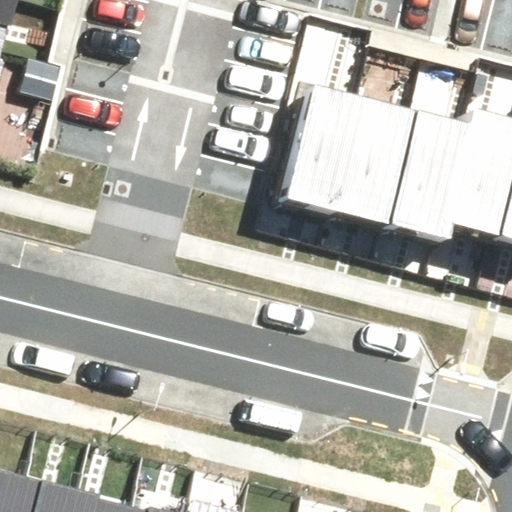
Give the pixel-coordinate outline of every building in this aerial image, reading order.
[(0,0),(0,39),(9,0),(0,0)] [(271,191),(325,205),(356,92),(303,77),(271,191)] [(325,205),(378,220),(410,107),(356,92),(325,205)] [(378,220),(431,235),(436,217),(463,122),(410,107),(378,220)] [(436,217),(490,231),(511,151),(511,121),(466,109),(463,122),(436,217)] [(511,151),(490,231),(511,237),(511,151)] [(0,511),(14,511),(21,485),(0,480),(0,511)] [(14,511),(69,511),(73,498),(21,485),(14,511)] [(69,511),(124,511),(125,511),(73,498),(69,511)]
